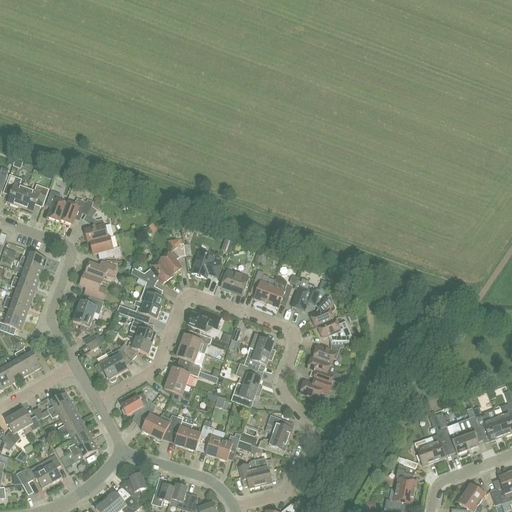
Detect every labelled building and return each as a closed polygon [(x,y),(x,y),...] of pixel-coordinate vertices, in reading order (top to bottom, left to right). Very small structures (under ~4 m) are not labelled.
[(0,196),(9,172),(1,169),(0,172),(0,196)] [(20,209),(27,190),(19,187),(22,181),(10,176),(5,188),(13,191),(8,204),(20,209)] [(43,209),(45,203),(49,191),(37,186),(34,192),(27,190),(20,209),(32,213),(37,200),(40,201),(38,205),(40,207),(43,209)] [(60,223),(67,204),(66,205),(59,202),(61,196),(51,192),(47,204),(52,206),(48,219),(60,223)] [(87,201),(87,203),(77,200),(74,206),(67,204),(60,223),(60,222),(72,226),(77,213),(86,217),(92,208),(93,203),(87,201)] [(98,212),(96,211),(92,208),(86,217),(84,220),(90,224),(98,212)] [(88,244),(110,238),(109,238),(108,239),(103,220),(97,222),(99,228),(85,231),(88,244)] [(93,256),(96,255),(107,252),(109,258),(114,257),(115,260),(122,258),(119,249),(113,250),(110,238),(88,244),(90,244),(93,256)] [(160,262),(172,278),(173,278),(172,277),(182,269),(176,262),(180,259),(186,258),(184,245),(177,246),(178,249),(160,262)] [(199,254),(191,275),(206,280),(209,274),(211,275),(211,276),(217,279),(222,266),(213,263),(214,259),(199,254)] [(20,263),(43,271),(47,261),(31,255),(28,260),(22,258),(20,263)] [(162,286),(172,278),(160,262),(161,263),(144,275),(142,274),(139,280),(147,284),(152,287),(155,281),(157,283),(159,281),(162,286)] [(40,281),(43,271),(20,263),(18,268),(25,270),(23,275),(40,281)] [(86,276),(103,282),(106,276),(112,279),(116,268),(104,264),(102,269),(90,265),(86,276)] [(223,284),(221,289),(243,297),(249,279),(237,275),(237,276),(227,272),(223,284)] [(266,306),(274,283),(268,280),(269,278),(263,276),(264,274),(258,272),(253,287),(258,289),(254,301),(266,306)] [(36,291),(40,281),(23,275),(21,280),(14,278),(13,283),(36,291)] [(103,282),(86,276),(85,276),(80,287),(93,291),(91,297),(102,301),(106,291),(100,288),(102,282),(103,283),(103,282)] [(298,279),(292,277),(289,284),(295,287),(298,279)] [(287,287),(287,286),(287,285),(286,284),(286,283),(285,282),(284,281),(283,281),(282,280),(281,280),(280,280),(278,280),(277,280),(276,281),(275,281),(274,283),(266,306),(278,310),(283,298),(288,300),(292,289),(287,287)] [(315,307),(324,298),(329,294),(328,293),(321,291),(320,292),(315,290),(316,289),(308,286),(309,283),(302,281),(292,309),(297,310),(296,312),(302,314),(303,313),(304,313),(307,304),(315,307)] [(32,301),(36,291),(13,283),(11,288),(17,290),(16,296),(32,301)] [(155,288),(152,287),(147,284),(141,298),(140,298),(138,303),(144,305),(160,311),(164,300),(152,296),(155,288)] [(28,312),(32,301),(16,296),(14,301),(7,298),(5,303),(28,312)] [(316,329),(334,321),(331,315),(332,315),(336,311),(331,299),(330,298),(329,298),(328,298),(326,300),(324,298),(315,307),(319,311),(321,309),(324,312),(311,317),(316,329)] [(95,314),(96,315),(99,316),(104,304),(98,302),(95,308),(81,303),(77,313),(93,319),(95,314)] [(25,322),(28,312),(5,303),(3,308),(10,311),(8,316),(25,322)] [(157,321),(160,311),(144,305),(142,310),(138,308),(136,313),(129,310),(126,317),(134,320),(139,322),(142,316),(157,321)] [(89,329),(93,319),(77,313),(73,324),(85,328),(83,333),(89,335),(91,338),(83,342),(86,347),(87,346),(97,341),(91,330),(89,329)] [(212,331),(213,329),(217,330),(221,318),(208,313),(206,320),(192,315),(188,327),(205,333),(207,333),(212,331)] [(21,332),(25,322),(8,316),(6,321),(0,318),(0,331),(6,334),(9,328),(21,332)] [(145,324),(139,322),(134,320),(130,332),(137,335),(136,340),(152,346),(156,336),(143,331),(145,324)] [(346,323),(340,325),(338,326),(335,320),(334,321),(316,329),(318,328),(322,340),(330,336),(331,339),(331,344),(343,344),(352,344),(352,337),(346,323)] [(118,333),(110,330),(106,334),(114,341),(118,333)] [(236,331),(231,342),(237,344),(241,333),(236,331)] [(256,351),(274,357),(275,353),(272,352),(275,345),(261,340),(262,337),(255,334),(252,343),(258,345),(256,351)] [(184,337),(180,347),(198,354),(205,356),(209,346),(210,346),(212,340),(201,336),(199,342),(184,337)] [(91,352),(96,350),(101,347),(98,340),(97,341),(87,346),(91,352)] [(148,356),(152,346),(136,340),(134,345),(129,344),(127,349),(125,346),(121,350),(127,355),(133,361),(137,357),(135,355),(137,352),(148,356)] [(343,344),(331,344),(331,350),(330,352),(318,348),(314,359),(312,359),(331,366),(334,360),(336,361),(340,350),(343,350),(343,344)] [(194,364),(198,354),(180,347),(176,358),(191,363),(189,369),(200,373),(202,367),(194,364)] [(274,357),(256,351),(249,349),(247,356),(248,356),(244,367),(256,371),(258,365),(266,368),(269,360),(272,361),(274,357)] [(19,353),(31,374),(41,369),(33,354),(27,357),(24,350),(19,353)] [(122,361),(127,355),(121,350),(112,355),(111,353),(106,355),(110,362),(118,377),(128,372),(122,361)] [(22,380),(31,374),(19,353),(15,355),(18,362),(13,364),(22,380)] [(331,366),(312,359),(310,364),(308,363),(306,369),(308,370),(308,371),(320,376),(318,381),(320,382),(330,386),(334,376),(327,373),(330,366),(331,366)] [(22,380),(13,364),(9,367),(5,361),(0,363),(13,385),(22,380)] [(116,378),(118,377),(110,362),(101,367),(99,365),(95,367),(97,372),(102,370),(109,382),(110,382),(110,383),(112,384),(116,382),(117,380),(116,378)] [(0,384),(3,390),(13,385),(0,363),(0,384)] [(244,367),(243,366),(240,365),(236,377),(241,379),(239,385),(243,387),(261,393),(262,389),(259,388),(262,380),(254,378),(256,371),(244,367)] [(198,379),(200,373),(189,369),(187,375),(172,370),(168,380),(186,387),(190,376),(198,379)] [(184,393),(186,387),(168,380),(164,391),(179,396),(176,404),(187,408),(192,396),(184,393)] [(332,386),(330,386),(320,382),(317,388),(305,383),(304,384),(303,385),(301,388),(302,390),(301,395),(319,402),(321,394),(328,396),(332,386)] [(259,397),(261,393),(243,387),(241,394),(235,392),(231,403),(243,407),(245,401),(253,404),(256,396),(259,397)] [(511,420),(511,400),(509,392),(504,394),(509,406),(501,409),(504,417),(497,419),(504,438),(511,434),(511,420)] [(71,404),(70,400),(66,394),(51,403),(54,408),(47,412),(50,416),(71,404)] [(140,403),(139,400),(138,398),(121,408),(123,410),(122,411),(122,412),(124,416),(125,417),(126,416),(127,417),(139,410),(140,412),(139,414),(143,417),(151,406),(148,403),(146,400),(140,403)] [(61,422),(77,413),(71,404),(50,416),(52,421),(59,417),(61,422)] [(151,438),(160,421),(152,417),(156,409),(151,406),(143,417),(148,421),(142,433),(151,438)] [(497,419),(494,411),(482,416),(479,409),(472,411),(475,418),(480,432),(486,430),(490,443),(504,438),(497,419)] [(15,416),(23,431),(29,428),(32,433),(41,428),(35,418),(30,421),(25,411),(15,416)] [(61,435),(82,423),(77,413),(61,422),(64,427),(58,430),(61,435)] [(17,434),(23,431),(15,416),(5,422),(11,432),(5,438),(15,446),(20,440),(17,434)] [(173,432),(177,419),(172,417),(170,421),(162,417),(160,421),(151,438),(161,443),(168,430),(173,432)] [(272,436),(289,442),(293,431),(281,427),(283,422),(271,417),(267,426),(275,429),(272,436)] [(461,434),(467,452),(479,447),(475,435),(480,433),(480,432),(475,418),(457,425),(461,434)] [(185,450),(191,432),(192,426),(182,423),(183,421),(177,419),(173,432),(179,434),(174,447),(185,450)] [(72,441),(87,432),(82,423),(61,435),(63,440),(69,436),(72,441)] [(453,430),(448,432),(445,424),(439,426),(447,446),(452,443),(457,456),(467,452),(461,434),(456,436),(453,430)] [(447,446),(439,426),(434,428),(437,437),(432,439),(434,445),(428,447),(434,464),(446,460),(441,448),(447,446)] [(205,442),(209,429),(204,427),(201,435),(191,432),(185,450),(196,453),(200,440),(205,442)] [(224,435),(214,432),(214,430),(209,429),(205,442),(210,444),(206,457),(217,460),(224,435)] [(71,454),(93,441),(87,432),(72,441),(75,446),(69,449),(71,454)] [(224,435),(217,460),(227,463),(231,450),(236,452),(241,437),(236,435),(234,439),(230,437),(228,444),(223,442),(225,435),(224,435)] [(285,453),(289,442),(272,436),(270,442),(264,441),(263,444),(261,443),(258,449),(275,455),(277,450),(285,453)] [(9,452),(15,446),(5,438),(0,443),(0,455),(1,456),(4,450),(9,452)] [(98,451),(96,446),(93,441),(71,454),(74,458),(80,455),(83,460),(98,451)] [(423,468),(434,464),(428,447),(426,441),(414,445),(423,468)] [(31,445),(24,449),(27,454),(34,451),(31,445)] [(55,451),(61,460),(66,457),(60,448),(55,451)] [(44,471),(52,486),(62,480),(56,470),(61,467),(55,457),(47,462),(50,467),(44,471)] [(283,460),(280,466),(286,468),(289,462),(283,460)] [(256,471),(260,488),(272,485),(269,473),(274,472),(272,461),(266,462),(268,468),(256,471)] [(406,461),(404,467),(415,471),(417,465),(406,461)] [(260,488),(256,471),(254,462),(253,463),(250,464),(249,466),(239,469),(241,480),(246,478),(249,490),(260,488)] [(52,486),(44,471),(38,474),(35,469),(31,471),(34,476),(42,491),(52,486)] [(27,470),(22,473),(28,484),(33,481),(27,470)] [(389,490),(396,491),(414,495),(417,483),(412,482),(413,476),(402,474),(403,472),(397,471),(396,479),(394,479),(391,481),(389,490)] [(22,473),(16,476),(23,487),(28,484),(22,473)] [(120,488),(132,499),(138,503),(142,499),(140,492),(147,490),(141,475),(130,479),(131,484),(128,485),(125,482),(120,488)] [(511,501),(511,483),(509,475),(498,478),(503,491),(497,494),(501,506),(511,501)] [(175,490),(163,486),(162,491),(156,490),(151,506),(161,509),(163,503),(170,505),(172,501),(171,501),(175,490)] [(186,511),(191,497),(186,495),(188,490),(176,486),(175,490),(171,501),(172,501),(179,503),(177,510),(183,511),(182,511),(186,511)] [(464,495),(480,505),(486,496),(470,486),(464,495)] [(412,507),(414,495),(396,491),(394,502),(386,501),(384,511),(390,511),(406,511),(407,506),(412,507)] [(497,494),(496,491),(490,493),(495,508),(501,506),(497,494)] [(116,494),(115,495),(114,493),(112,493),(107,497),(107,499),(108,500),(106,502),(113,511),(121,511),(122,511),(137,511),(142,508),(138,503),(132,499),(125,505),(116,494)] [(477,511),(476,511),(480,505),(464,495),(458,504),(469,511),(477,511)] [(215,511),(213,504),(199,509),(197,503),(198,499),(191,497),(186,511),(215,511)] [(113,511),(106,502),(103,504),(102,503),(100,503),(96,507),(96,509),(97,510),(96,511),(113,511)]
